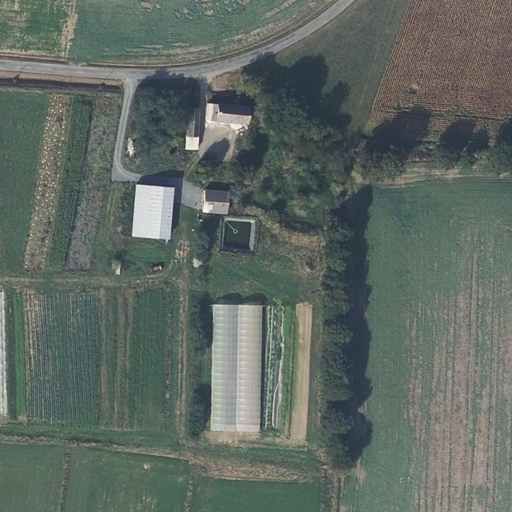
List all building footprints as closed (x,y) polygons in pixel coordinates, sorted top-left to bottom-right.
[(204,117),(236,118),(236,110),(241,110),(241,103),(205,102),(204,117)] [(192,137),(194,108),(182,108),(181,137),(192,137)] [(180,148),(192,149),(192,137),(181,137),(180,148)] [(217,185),(218,169),(216,169),(209,169),(208,184),(217,185)] [(132,184),(129,226),(164,227),(166,186),(132,184)] [(221,211),(222,191),(199,191),(199,210),(221,211)] [(164,236),(164,227),(129,226),(129,234),(164,236)] [(214,304),(210,430),(259,432),(263,305),(214,304)]
